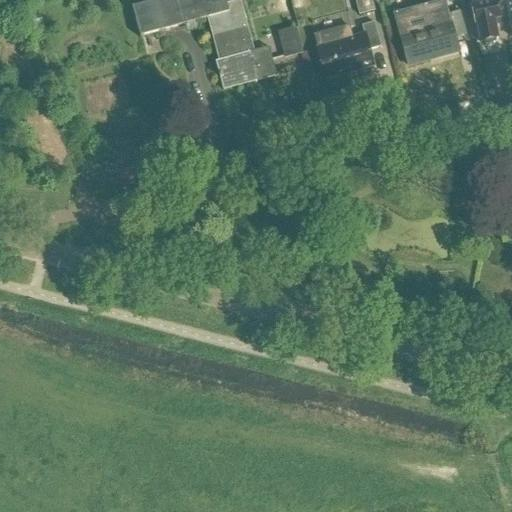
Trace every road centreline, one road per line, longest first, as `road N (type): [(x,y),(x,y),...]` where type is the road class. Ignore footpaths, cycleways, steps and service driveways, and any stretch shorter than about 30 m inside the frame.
road 1 (tertiary): [(511,374),(44,253)]
road 2 (residential): [(511,110),(197,194),(87,210)]
